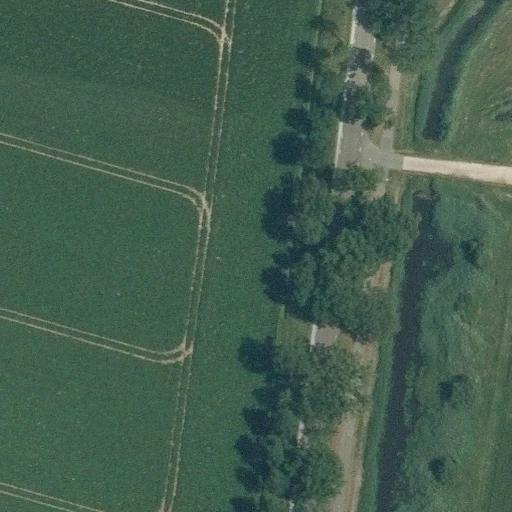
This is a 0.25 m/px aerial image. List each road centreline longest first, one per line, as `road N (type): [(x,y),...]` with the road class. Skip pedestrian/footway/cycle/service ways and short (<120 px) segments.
road 1 (secondary): [(304,511),(368,0)]
road 2 (track): [(511,180),(347,157)]
